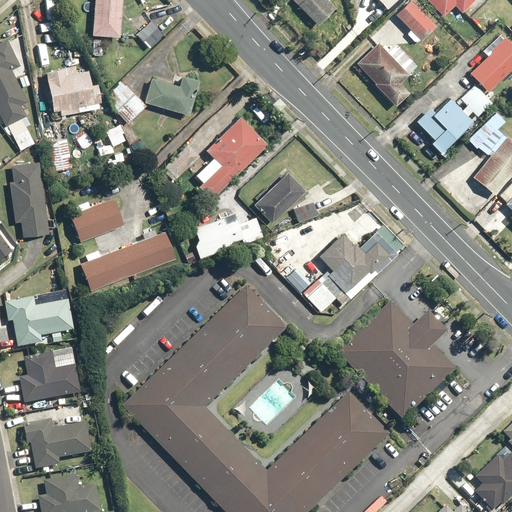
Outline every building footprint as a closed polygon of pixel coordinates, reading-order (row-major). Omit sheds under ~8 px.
[(95,0),(93,34),(116,36),(118,0),(95,0)] [(325,0),(300,0),(296,4),(318,24),(333,7),(325,0)] [(430,0),(446,17),(464,0),(430,0)] [(397,18),(419,37),(433,22),(411,2),(397,18)] [(139,35),(148,45),(160,34),(152,24),(139,35)] [(470,71),(486,89),(511,65),(511,48),(505,40),(470,71)] [(0,113),(5,124),(27,113),(4,70),(17,64),(7,44),(0,47),(0,113)] [(404,91),(394,79),(400,73),(377,48),(358,65),(375,84),(392,102),(404,91)] [(47,74),(52,108),(95,101),(90,68),(47,74)] [(192,91),(193,83),(181,80),(179,87),(153,80),(147,101),(186,112),(189,102),(190,96),(192,91)] [(126,85),(110,100),(128,119),(144,104),(126,85)] [(474,86),(461,99),(476,115),(490,102),(474,86)] [(441,146),(466,120),(445,100),(420,126),(441,146)] [(201,187),(211,197),(263,144),(258,139),(259,139),(240,120),(208,151),(222,166),(201,187)] [(117,125),(103,130),(108,147),(123,142),(117,125)] [(133,126),(123,132),(135,155),(145,149),(133,126)] [(468,177),(491,195),(511,168),(511,143),(501,135),(468,177)] [(63,142),(49,145),(54,167),(68,164),(63,142)] [(166,167),(174,176),(195,157),(187,148),(166,167)] [(21,234),(45,231),(36,166),(12,169),(21,234)] [(255,204),(270,220),(301,192),(286,176),(255,204)] [(511,198),(503,208),(511,217),(511,198)] [(312,199),(290,208),(296,224),(319,215),(312,199)] [(71,214),(79,239),(119,224),(110,200),(71,214)] [(220,218),(200,225),(193,227),(197,238),(194,245),(198,258),(211,253),(215,252),(214,248),(241,239),(242,242),(261,236),(254,217),(236,224),(235,220),(222,223),(220,218)] [(80,264),(89,288),(171,257),(162,233),(80,264)] [(320,259),(336,276),(311,299),(320,309),(380,255),(374,247),(362,258),(343,237),(320,259)] [(0,262),(11,255),(0,240),(0,262)] [(122,405),(229,511),(312,511),(392,432),(348,389),(264,472),(203,411),(286,327),(242,284),(122,405)] [(39,341),(38,335),(71,329),(66,303),(34,308),(33,299),(4,304),(7,320),(13,319),(16,338),(18,345),(39,341)] [(389,301),(334,352),(400,421),(454,370),(431,346),(446,332),(426,311),(412,325),(389,301)] [(51,352),(23,358),(27,377),(19,378),(23,401),(76,392),(72,369),(55,372),(51,352)] [(57,464),(55,456),(87,451),(83,425),(50,430),(49,422),(23,427),(26,443),(31,442),(34,459),(35,467),(57,464)] [(511,423),(503,433),(511,442),(511,423)] [(491,509),(511,488),(511,460),(504,453),(469,487),(491,509)] [(44,482),(47,496),(38,498),(40,511),(85,511),(96,510),(92,488),(78,491),(74,475),(44,482)]
